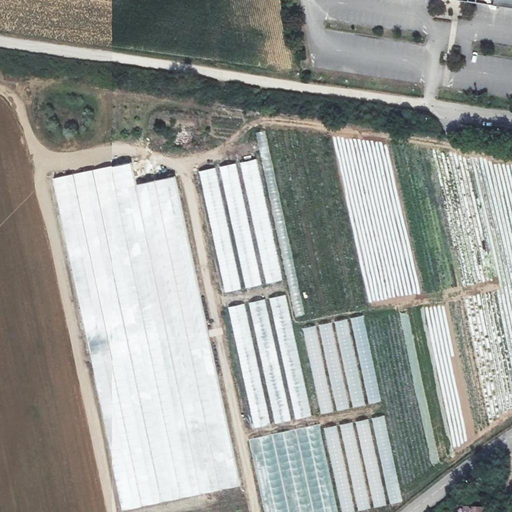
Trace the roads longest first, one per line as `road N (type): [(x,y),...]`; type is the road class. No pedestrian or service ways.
road 1 (track): [(256,511),(183,165),(159,166),(130,146),(38,163)]
road 2 (track): [(0,80),(14,92),(38,163),(115,511)]
road 3 (track): [(0,41),(288,84)]
road 4 (unclassified): [(511,118),(288,84)]
road 5 (unknown): [(439,23),(314,1)]
road 6 (unclassified): [(511,436),(413,511)]
